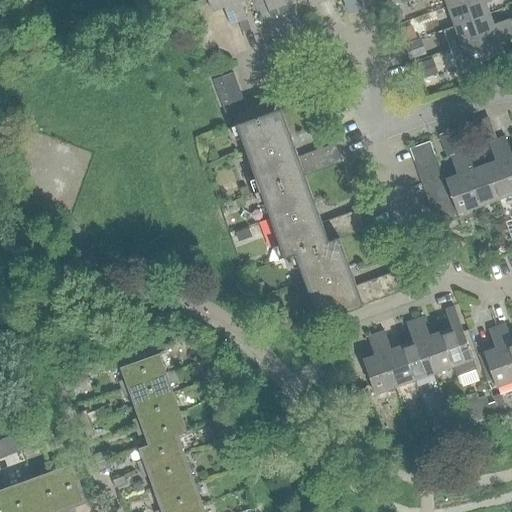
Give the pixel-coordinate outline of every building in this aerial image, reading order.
[(229,24),(237,21),(229,0),(207,0),(211,11),(223,7),(229,24)] [(229,0),(237,21),(246,18),(240,1),(241,0),(229,0)] [(273,0),(263,0),(267,10),(276,7),(273,0)] [(466,0),(447,7),(453,26),(488,13),(485,2),(490,0),(466,0)] [(276,7),(279,15),(287,12),(284,4),(276,7)] [(276,7),(267,10),(271,18),(279,15),(276,7)] [(403,19),(400,10),(389,14),(392,23),(403,19)] [(444,29),(451,48),(511,26),(511,24),(510,18),(492,24),(488,13),(453,26),(444,29)] [(246,18),(237,21),(242,32),(250,29),(246,18)] [(400,31),(404,42),(416,38),(411,26),(400,31)] [(498,41),(511,35),(511,26),(451,48),(458,68),(502,53),(498,41)] [(427,61),(415,65),(420,80),(432,75),(427,61)] [(237,84),(233,73),(213,80),(216,91),(237,84)] [(220,102),(241,95),(237,84),(216,91),(220,102)] [(224,113),(244,106),(241,95),(220,102),(224,113)] [(224,113),(228,124),(248,117),(244,106),(224,113)] [(334,143),(297,157),(280,109),(275,110),(234,125),(258,192),(303,176),(341,163),(334,143)] [(511,153),(510,154),(504,137),(496,140),(511,185),(511,153)] [(494,160),(483,164),(495,200),(511,194),(511,185),(496,140),(488,143),(494,160)] [(432,152),(428,141),(408,148),(412,159),(432,152)] [(476,207),(495,200),(483,164),(472,168),(466,151),(458,154),(476,207)] [(436,163),(432,152),(412,159),(416,170),(436,163)] [(449,157),(455,174),(443,178),(456,214),(476,207),(458,154),(449,157)] [(440,174),(436,163),(416,170),(420,181),(440,174)] [(444,185),(440,174),(420,181),(423,192),(444,185)] [(320,223),(303,176),(258,192),(282,258),(292,255),(338,238),(364,229),(357,209),(320,223)] [(448,196),(444,185),(423,192),(427,203),(448,196)] [(427,203),(431,214),(452,206),(448,196),(427,203)] [(431,214),(435,225),(456,218),(452,206),(431,214)] [(399,292),(392,272),(354,285),(338,238),(292,255),(316,322),(399,292)] [(449,327),(438,331),(451,367),(455,377),(474,370),(471,360),(452,306),(443,310),(449,327)] [(432,374),(451,367),(438,331),(427,335),(421,317),(413,320),(432,374)] [(410,341),(400,345),(413,380),(432,374),(413,320),(404,323),(410,341)] [(504,324),(496,327),(511,373),(511,340),(510,341),(504,324)] [(494,388),(511,381),(511,373),(496,327),(487,330),(493,347),(481,352),(482,353),(491,380),(494,388)] [(383,331),(375,334),(393,387),(413,380),(400,345),(389,349),(383,331)] [(374,394),(393,387),(375,334),(366,337),(372,355),(361,359),(374,394)] [(491,380),(482,353),(477,355),(486,382),(491,380)] [(123,380),(119,381),(122,390),(165,375),(158,354),(118,367),(123,380)] [(72,377),(74,380),(76,387),(87,383),(84,373),(72,377)] [(173,395),(165,375),(122,390),(125,397),(128,396),(133,409),(173,395)] [(64,393),(76,389),(73,380),(61,384),(63,389),(64,393)] [(492,397),(497,409),(504,406),(500,394),(492,397)] [(180,416),(173,395),(133,409),(136,419),(133,420),(137,431),(180,416)] [(88,423),(84,411),(77,414),(81,426),(88,423)] [(186,432),(180,416),(137,431),(139,436),(142,435),(146,445),(137,449),(138,453),(179,439),(177,435),(186,432)] [(93,435),(88,423),(81,426),(85,438),(93,435)] [(186,460),(179,439),(138,453),(141,460),(138,461),(143,475),(186,460)] [(92,455),(95,464),(106,460),(103,451),(92,455)] [(95,464),(98,472),(109,468),(106,460),(95,464)] [(193,480),(186,460),(143,475),(144,478),(147,477),(153,494),(193,480)] [(71,464),(51,471),(65,511),(70,511),(74,511),(73,507),(85,503),(71,464)] [(65,511),(51,471),(26,479),(37,511),(65,511)] [(111,480),(114,489),(126,484),(123,476),(111,480)] [(37,511),(26,479),(2,488),(9,511),(37,511)] [(167,511),(200,500),(193,480),(153,494),(159,510),(155,511),(167,511)] [(9,511),(2,488),(0,488),(0,511),(9,511)] [(204,511),(200,500),(167,511),(204,511)]
